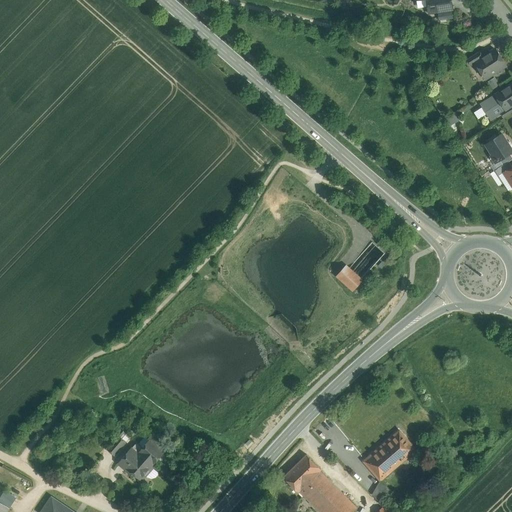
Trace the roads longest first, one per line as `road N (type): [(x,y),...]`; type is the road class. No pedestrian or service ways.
road 1 (secondary): [(391,197),(165,0)]
road 2 (secondary): [(220,511),(382,346)]
